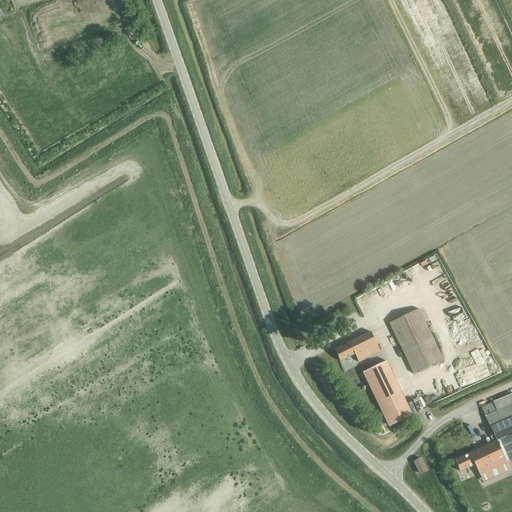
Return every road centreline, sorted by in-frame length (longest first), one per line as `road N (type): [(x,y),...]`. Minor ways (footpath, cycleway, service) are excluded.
road 1 (unknown): [(345,486),(312,454),(252,363),(167,117),(151,116),(37,182),(0,131)]
road 2 (unclassified): [(424,511),(334,426),(287,362),(156,0)]
